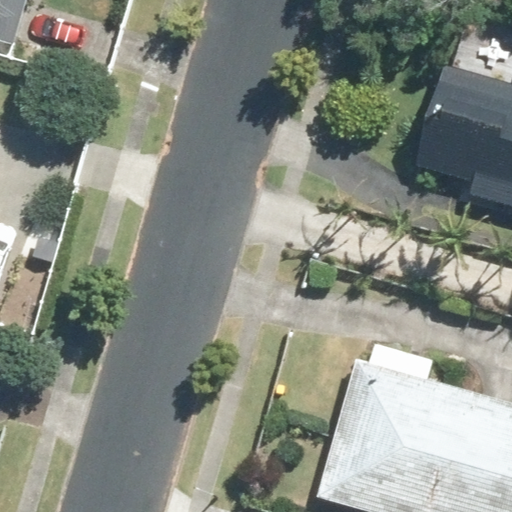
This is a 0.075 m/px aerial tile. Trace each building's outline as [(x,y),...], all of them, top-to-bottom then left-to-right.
[(0,0),(0,33),(17,39),(28,0),(0,0)] [(511,76),(453,57),(422,157),(480,176),(477,183),(511,194),(511,76)] [(0,253),(17,209),(0,202),(0,253)] [(361,353),(321,490),(398,511),(492,511),(511,443),(511,395),(432,372),(437,354),(379,338),(374,356),(361,353)] [(511,511),(511,443),(492,511),(511,511)]
